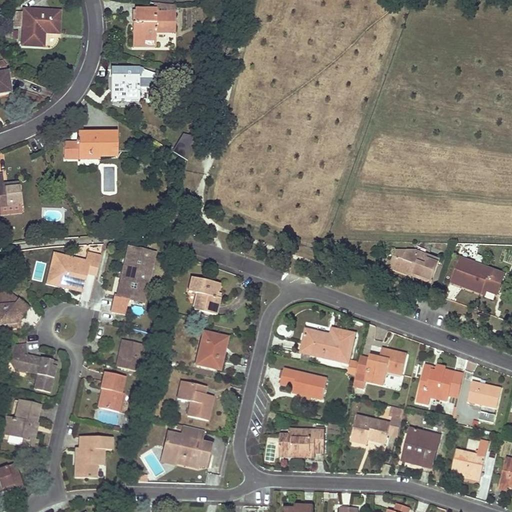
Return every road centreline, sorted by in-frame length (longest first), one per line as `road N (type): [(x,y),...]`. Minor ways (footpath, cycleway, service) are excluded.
road 1 (residential): [(256,480),(395,485),(482,511)]
road 2 (residential): [(511,362),(321,293),(294,294)]
road 3 (residential): [(294,294),(268,316),(239,443),(256,480)]
road 4 (residential): [(0,141),(62,109),(82,84),(96,38),(92,0)]
road 5 (residential): [(22,511),(47,481),(79,341)]
road 6 (residential): [(256,480),(229,494),(134,491)]
